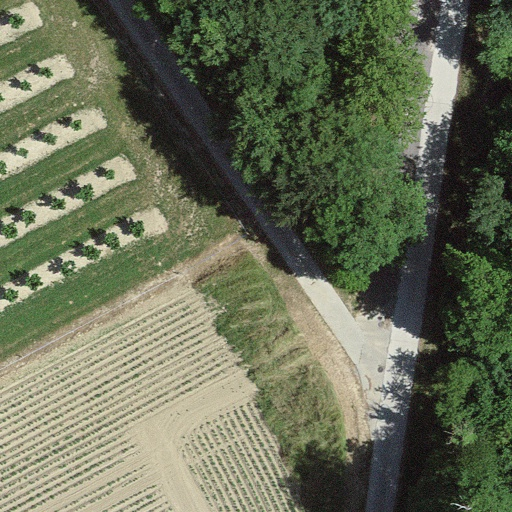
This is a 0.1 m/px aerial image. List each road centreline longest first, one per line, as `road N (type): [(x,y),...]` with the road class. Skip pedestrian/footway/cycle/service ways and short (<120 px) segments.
road 1 (track): [(377,511),(459,0)]
road 2 (track): [(395,391),(127,0)]
